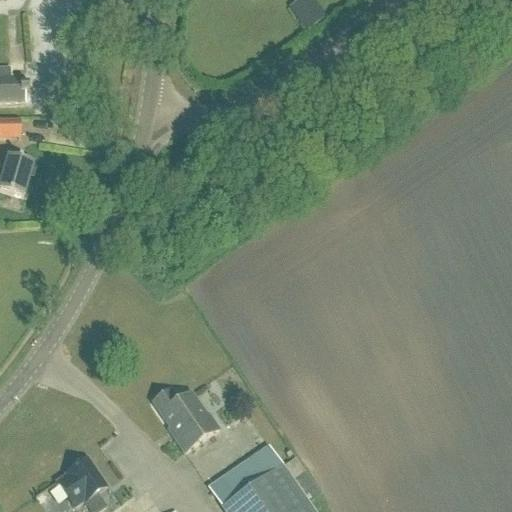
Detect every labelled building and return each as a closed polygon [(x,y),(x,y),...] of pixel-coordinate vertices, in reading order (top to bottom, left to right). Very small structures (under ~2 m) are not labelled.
[(314,5),(295,19),(305,34),(325,20),(314,5)] [(10,80),(9,70),(0,70),(0,107),(24,106),(23,97),(29,97),(29,88),(24,88),(23,79),(10,80)] [(0,195),(23,202),(32,169),(5,161),(3,169),(0,168),(0,195)] [(205,418),(190,396),(177,405),(171,396),(154,409),(159,417),(174,439),(173,441),(183,456),(218,432),(207,417),(205,418)] [(312,511),(310,509),(324,499),(298,461),(225,511),(312,511)] [(106,511),(97,498),(107,491),(89,464),(66,479),(68,482),(58,488),(73,511),(75,511),(84,506),(88,511),(106,511)]
